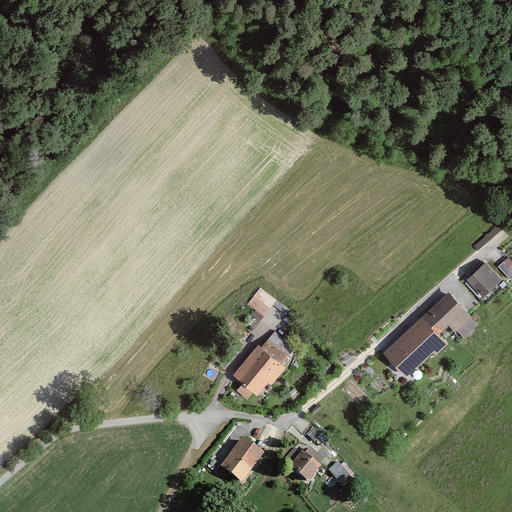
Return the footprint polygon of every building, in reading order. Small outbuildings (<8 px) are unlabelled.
[(511,256),(511,255),(502,264),(511,274),(511,256)] [(490,260),(467,280),(484,299),(506,279),(490,260)] [(268,313),(281,297),(264,284),(251,300),(268,313)] [(451,289),(387,351),(412,377),(476,315),(451,289)] [(260,339),(234,373),(244,381),(238,388),(249,395),(256,386),(263,392),(298,346),(275,328),(264,342),(260,339)] [(267,452),(245,437),(226,464),(249,479),(267,452)] [(291,461),(301,450),(295,445),(286,456),(291,461)] [(325,464),(306,449),(293,466),(312,480),(325,464)] [(347,489),(359,479),(342,458),(329,468),(347,489)]
